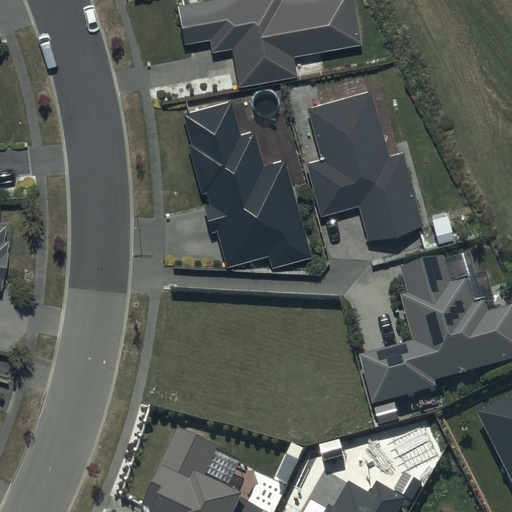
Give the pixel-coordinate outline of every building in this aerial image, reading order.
[(210,0),(177,6),(184,44),(211,39),(213,53),(231,50),(238,88),(298,77),(294,58),(363,45),(354,0),(210,0)] [(368,91),(308,109),(322,158),(305,163),(321,217),(358,206),(369,243),(423,228),(401,153),(388,157),(368,91)] [(232,100),(183,114),(192,144),(188,146),(202,195),(208,194),(211,205),(204,207),(211,232),(218,230),(229,266),(269,255),(273,269),(313,258),(285,159),(265,165),(255,129),(242,133),(232,100)] [(413,340),(360,356),(373,405),(436,387),(434,381),(511,358),(511,306),(488,313),(485,300),(475,303),(468,278),(451,283),(444,256),(401,268),(408,293),(400,295),(413,340)] [(511,393),(476,412),(511,483),(511,393)] [(216,447),(177,427),(141,500),(155,507),(152,511),(265,511),(266,510),(242,498),(244,494),(203,473),(216,447)] [(397,511),(406,499),(376,481),(369,494),(349,483),(334,508),(329,506),(324,511),(397,511)]
